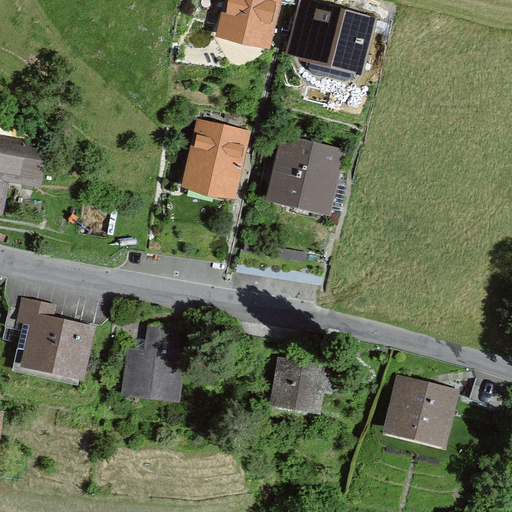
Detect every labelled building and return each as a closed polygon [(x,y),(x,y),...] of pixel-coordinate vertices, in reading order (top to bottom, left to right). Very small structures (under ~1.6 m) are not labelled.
[(276,0),(225,0),(214,36),(261,50),(276,0)] [(373,23),(313,6),(297,62),(357,79),(373,23)] [(243,137),(199,123),(180,184),(224,197),(243,137)] [(41,147),(0,138),(0,177),(33,185),(41,147)] [(339,156),(282,139),(264,199),(320,216),(339,156)] [(184,258),(188,235),(158,230),(154,253),(184,258)] [(209,262),(213,239),(188,235),(184,258),(209,262)] [(209,262),(225,265),(228,242),(213,239),(209,262)] [(49,309),(21,301),(16,322),(29,325),(18,363),(74,378),(87,331),(46,320),(49,309)] [(179,338),(130,330),(120,394),(170,402),(179,338)] [(320,369),(277,362),(272,397),(314,404),(320,369)] [(509,385),(480,377),(474,398),(503,406),(509,385)] [(454,397),(398,380),(382,431),(438,448),(454,397)]
